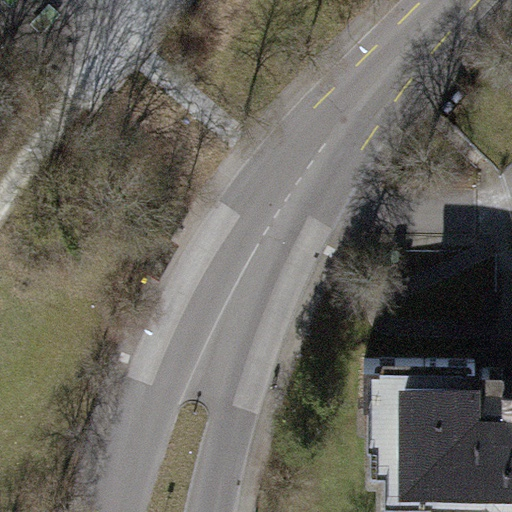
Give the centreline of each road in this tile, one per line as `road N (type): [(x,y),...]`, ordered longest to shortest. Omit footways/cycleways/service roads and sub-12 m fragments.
road 1 (residential): [(461,0),(301,178),(210,367),(169,511)]
road 2 (unknown): [(353,112),(449,193),(483,199),(511,173)]
